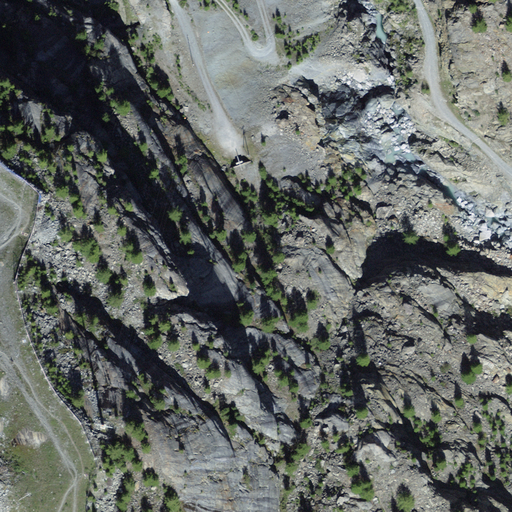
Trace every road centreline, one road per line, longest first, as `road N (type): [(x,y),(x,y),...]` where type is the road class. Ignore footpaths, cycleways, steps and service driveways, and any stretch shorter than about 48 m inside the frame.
road 1 (track): [(511,171),(444,113),(414,0)]
road 2 (track): [(0,371),(68,467),(58,511)]
road 3 (track): [(170,0),(234,147)]
road 4 (track): [(258,0),(270,43),(257,54),(219,0)]
